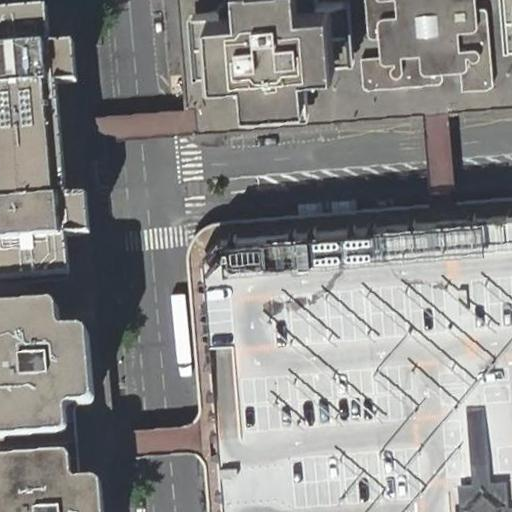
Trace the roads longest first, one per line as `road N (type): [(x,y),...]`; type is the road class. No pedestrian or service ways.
road 1 (residential): [(511,139),(146,170)]
road 2 (residential): [(150,212),(511,176)]
road 3 (tertiary): [(177,511),(150,212)]
road 4 (tertiary): [(146,170),(129,0)]
